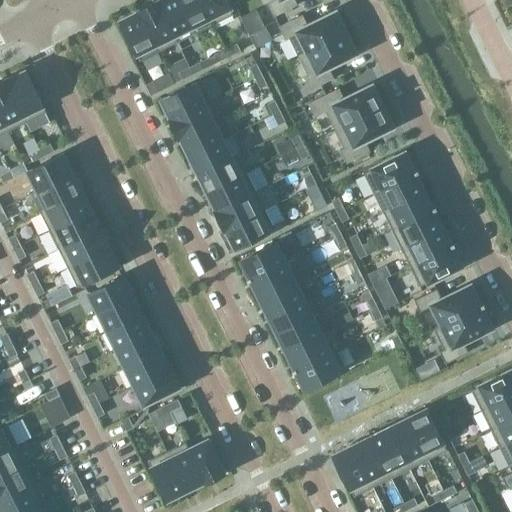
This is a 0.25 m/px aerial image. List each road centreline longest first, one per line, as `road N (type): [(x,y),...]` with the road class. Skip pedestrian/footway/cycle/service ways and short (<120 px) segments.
road 1 (residential): [(331,511),(80,0)]
road 2 (residential): [(30,21),(274,511)]
road 3 (residential): [(511,308),(357,0)]
